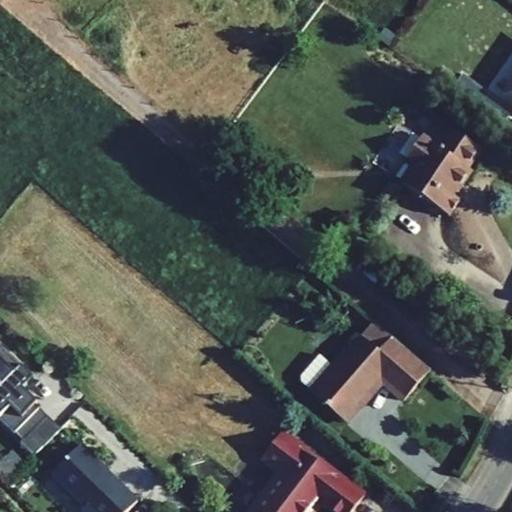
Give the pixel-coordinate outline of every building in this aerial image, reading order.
[(413,167),(401,185),(448,216),(461,197),(455,193),(469,171),(466,169),(478,150),(450,130),(437,149),(420,138),(404,162),(413,167)] [(391,337),(374,322),(361,337),(378,352),(391,337)] [(404,401),(430,371),(391,337),(378,352),(361,337),(360,336),(333,367),(319,355),(300,377),(301,383),(311,392),(310,393),(345,424),(381,382),(404,401)] [(22,368),(0,346),(0,419),(14,433),(39,408),(35,404),(37,403),(22,388),(26,385),(16,374),(22,368)] [(72,417),(22,368),(16,374),(26,385),(22,388),(37,403),(35,404),(39,408),(14,433),(22,441),(27,436),(40,449),(72,417)] [(281,432),(279,435),(297,448),(298,445),(281,432)] [(248,511),(309,511),(317,501),(331,511),(351,511),(364,495),(298,445),(297,448),(279,435),(271,446),(288,459),(278,473),(248,511)] [(19,444),(32,457),(40,449),(27,436),(22,441),(19,444)] [(82,511),(83,511),(126,511),(136,502),(79,446),(52,474),(86,507),(82,511)] [(278,473),(288,459),(271,446),(261,459),(278,473)] [(317,501),(309,511),(316,511),(322,505),(317,501)]
